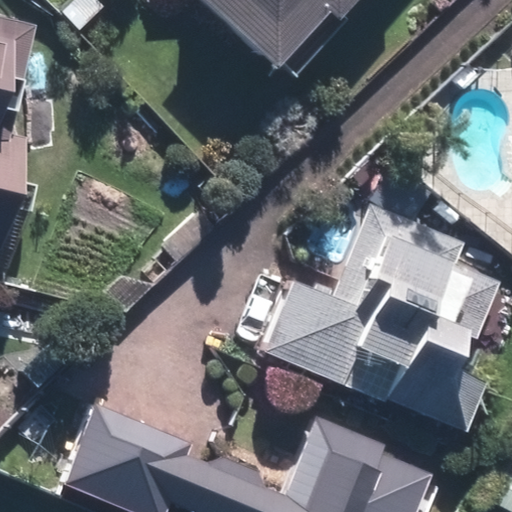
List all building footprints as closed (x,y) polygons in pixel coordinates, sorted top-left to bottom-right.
[(156,0),(252,93),(342,0),(156,0)] [(0,18),(0,130),(23,23),(0,18)] [(315,290),(276,273),(243,352),(449,438),(474,378),(442,365),(450,346),(462,351),(490,282),(445,263),(452,246),(351,203),(315,290)] [(402,511),(416,477),(296,427),(270,491),(73,409),(40,489),(96,511),(402,511)] [(511,511),(511,464),(483,496),(501,511),(511,511)]
